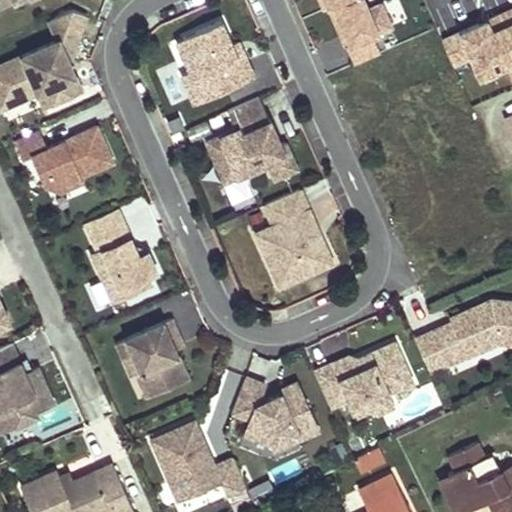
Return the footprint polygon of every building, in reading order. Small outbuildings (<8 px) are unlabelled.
[(320,0),(347,64),(386,49),(366,0),(320,0)] [(86,14),(73,9),(51,19),(80,30),(86,14)] [(58,39),(0,64),(0,99),(40,82),(50,103),(81,89),(68,61),(80,30),(51,19),(49,19),(58,39)] [(195,102),(255,76),(245,53),(238,56),(231,42),(221,19),(183,36),(196,66),(190,69),(182,73),(195,102)] [(45,24),(9,38),(14,50),(50,36),(45,24)] [(183,36),(176,39),(190,69),(196,66),(183,36)] [(238,39),(231,42),(238,56),(245,53),(238,39)] [(0,99),(0,108),(38,91),(44,105),(50,103),(40,82),(0,99)] [(275,176),(296,167),(285,140),(280,143),(274,145),(271,137),(276,134),(259,96),(228,110),(236,128),(208,140),(219,166),(233,160),(242,163),(245,170),(268,160),(275,176)] [(40,129),(16,139),(25,158),(34,154),(46,182),(62,189),(84,179),(82,175),(114,161),(98,125),(48,147),(40,129)] [(276,134),(271,137),(274,145),(280,143),(276,134)] [(219,166),(225,179),(245,170),(242,163),(233,160),(219,166)] [(248,179),(229,186),(236,203),(254,196),(248,179)] [(279,285),(333,261),(322,237),(317,239),(312,228),(317,226),(300,187),(264,203),(273,224),(281,243),(264,251),(279,285)] [(124,220),(118,206),(86,220),(92,234),(124,220)] [(114,299),(152,282),(148,274),(158,270),(149,250),(139,254),(132,252),(135,245),(124,220),(92,234),(99,250),(93,252),(114,299)] [(273,224),(256,231),(264,251),(281,243),(273,224)] [(322,237),(317,226),(312,228),(317,239),(322,237)] [(0,323),(12,319),(0,291),(0,323)] [(511,341),(511,298),(503,298),(430,330),(442,357),(463,348),(467,355),(501,340),(511,341)] [(172,317),(117,341),(125,357),(135,352),(153,394),(189,377),(176,347),(171,336),(179,333),(172,317)] [(430,330),(415,337),(430,372),(445,365),(442,357),(430,330)] [(184,343),(179,333),(171,336),(176,347),(184,343)] [(15,339),(0,345),(0,406),(10,402),(18,422),(40,412),(38,408),(56,400),(41,364),(34,367),(28,370),(23,359),(15,339)] [(413,381),(395,341),(358,358),(336,367),(334,362),(314,370),(330,407),(349,399),(356,415),(372,408),(369,400),(388,392),(413,381)] [(467,355),(463,348),(442,357),(445,365),(467,355)] [(358,358),(349,355),(334,362),(336,367),(358,358)] [(23,359),(28,370),(34,367),(29,357),(23,359)] [(318,429),(297,382),(279,390),(280,393),(269,398),(261,395),(265,384),(245,376),(232,412),(250,419),(245,432),(275,444),(298,433),(300,437),(318,429)] [(394,405),(388,392),(369,400),(372,408),(378,413),(394,405)] [(0,417),(5,428),(18,422),(10,402),(0,406),(0,417)] [(195,418),(151,437),(179,499),(222,480),(228,494),(247,485),(234,455),(215,463),(214,461),(211,463),(206,451),(209,450),(195,418)] [(16,440),(39,438),(38,426),(15,427),(16,440)] [(479,439),(450,453),(457,468),(449,472),(466,508),(488,497),(495,511),(511,511),(511,473),(507,476),(503,467),(495,450),(486,454),(479,439)] [(386,458),(379,444),(353,457),(359,471),(386,458)] [(209,450),(206,451),(211,463),(214,461),(209,450)] [(58,468),(23,484),(35,511),(103,511),(114,508),(115,511),(136,511),(114,461),(74,479),(65,483),(60,473),(58,468)] [(511,463),(503,467),(507,476),(511,473),(511,463)] [(70,469),(60,473),(65,483),(74,479),(70,469)] [(411,511),(392,472),(359,488),(370,511),(411,511)] [(449,472),(440,476),(457,511),(458,511),(466,508),(449,472)]
